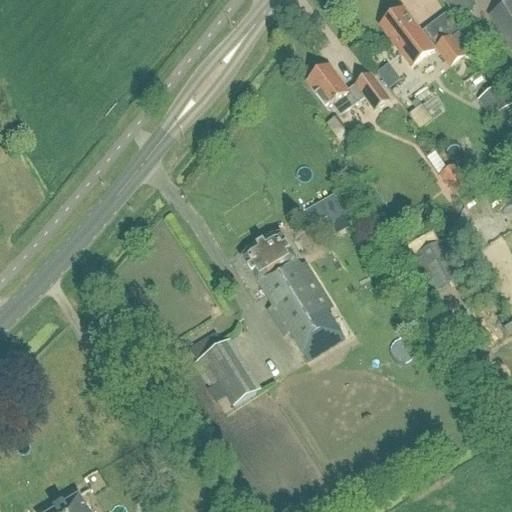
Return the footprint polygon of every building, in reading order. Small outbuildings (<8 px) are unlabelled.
[(511,6),(491,19),(511,53),(511,6)] [(386,26),(382,29),(392,42),(390,43),(401,58),(406,55),(416,68),(435,55),(413,26),(411,27),(402,14),(392,21),(390,19),(384,24),(386,26)] [(451,70),(464,61),(449,42),(437,51),(451,70)] [(341,121),(365,104),(375,117),(390,106),(370,79),(347,96),(328,70),(308,85),(318,98),(316,99),(327,113),(332,109),(341,121)] [(467,86),(493,123),(511,109),(511,108),(486,72),(467,86)] [(350,137),(338,120),(327,128),(340,145),(350,137)] [(479,200),(456,166),(440,177),(464,211),(479,200)] [(308,365),(344,342),(327,315),(333,311),(306,266),(301,269),(281,237),(272,239),(248,254),(242,261),(266,299),(267,299),(274,310),(268,314),(284,341),(290,337),(308,365)] [(464,280),(445,243),(412,261),(431,297),(464,280)] [(262,385),(229,341),(204,360),(236,404),(262,385)] [(87,511),(79,499),(58,511),(87,511)]
